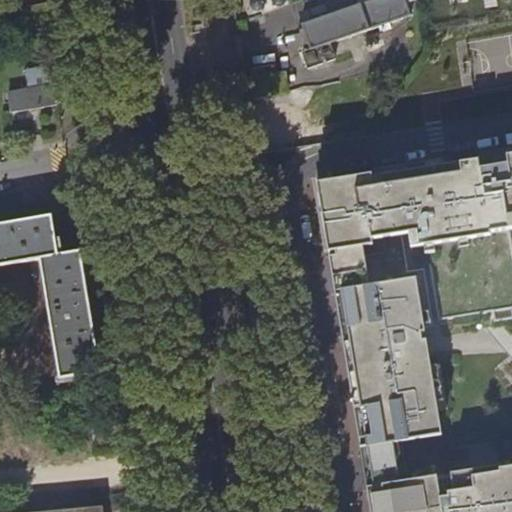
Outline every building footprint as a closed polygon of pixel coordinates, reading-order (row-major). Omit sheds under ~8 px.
[(361,0),(356,2),(366,28),(407,14),(404,4),(402,0),(361,0)] [(366,28),(356,2),(300,21),(309,47),(318,44),(366,28)] [(318,44),(309,47),(297,52),(301,65),(323,56),(318,44)] [(31,92),(56,88),(52,68),(27,71),(31,92)] [(244,78),(247,97),(286,90),(282,70),(244,78)] [(58,107),(56,88),(31,92),(11,95),(14,113),(58,107)] [(250,116),(256,152),(299,145),(293,108),(250,116)] [(368,511),(511,511),(511,453),(409,468),(405,439),(442,433),(423,318),(432,316),(424,266),(370,275),(363,237),(377,235),(376,226),(407,221),(412,249),(490,236),(489,228),(511,223),(511,152),(315,184),(346,372),(368,511)] [(0,268),(42,262),(61,259),(54,219),(0,228),(0,268)] [(61,259),(42,262),(62,382),(103,374),(82,255),(61,259)] [(126,424),(95,427),(96,444),(97,454),(130,452),(126,424)]
